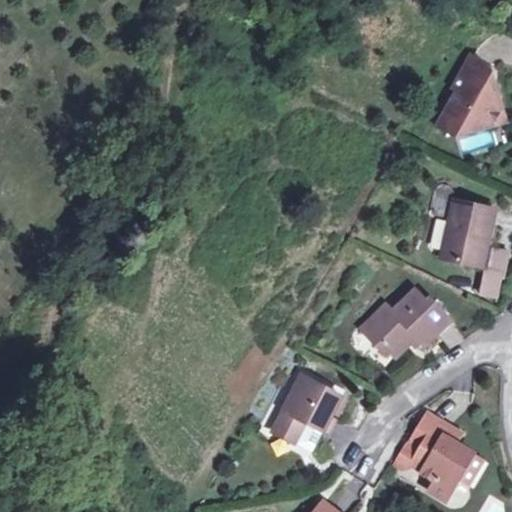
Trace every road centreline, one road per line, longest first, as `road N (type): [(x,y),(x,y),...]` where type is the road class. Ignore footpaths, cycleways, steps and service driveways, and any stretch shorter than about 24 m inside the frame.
road 1 (track): [(13,511),(34,423),(132,203),(205,0)]
road 2 (residential): [(359,444),(390,409),(511,322)]
